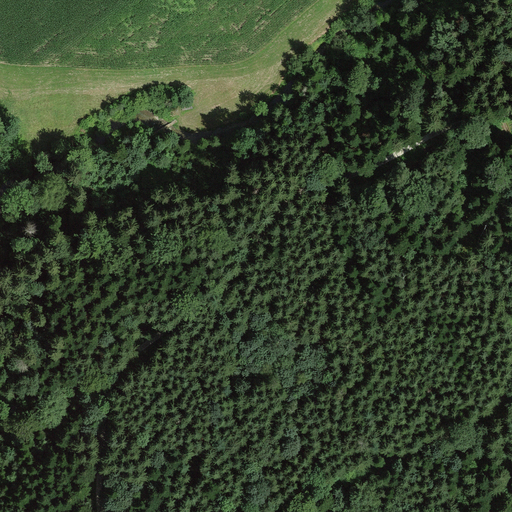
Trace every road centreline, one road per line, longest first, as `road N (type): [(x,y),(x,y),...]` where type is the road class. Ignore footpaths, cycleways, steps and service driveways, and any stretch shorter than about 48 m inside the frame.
road 1 (track): [(511,106),(455,122),(290,197),(225,293),(102,387),(91,455),(99,511)]
road 2 (track): [(317,511),(343,486),(470,418),(511,365)]
